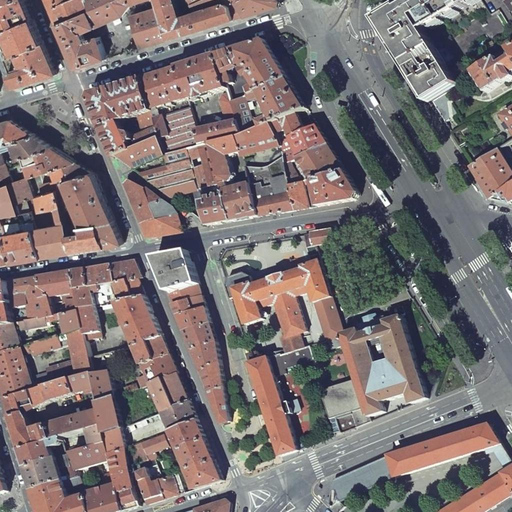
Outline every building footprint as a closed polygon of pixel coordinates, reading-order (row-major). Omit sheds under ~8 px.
[(27,0),(14,0),(0,5),(0,14),(7,31),(35,19),(28,1),(27,0)] [(48,0),(50,4),(59,24),(116,0),(70,0),(69,1),(68,0),(48,0)] [(66,43),(77,68),(81,67),(108,59),(101,37),(86,41),(83,33),(124,15),(132,5),(148,0),(116,0),(59,24),(66,43)] [(158,0),(159,3),(160,6),(170,39),(196,31),(234,20),(230,5),(224,2),(197,12),(182,18),(175,0),(158,0)] [(191,0),(197,12),(224,2),(223,0),(191,0)] [(223,0),(224,2),(230,5),(234,20),(284,4),(284,0),(223,0)] [(419,0),(411,5),(428,32),(479,0),(419,0)] [(511,13),(504,0),(479,0),(428,32),(460,85),(475,73),(511,48),(511,13)] [(460,85),(428,32),(411,5),(384,22),(409,62),(433,102),(447,93),(460,85)] [(170,39),(160,6),(134,15),(144,48),(146,47),(170,39)] [(35,19),(7,31),(16,52),(17,55),(19,54),(45,43),(37,24),(35,19)] [(223,54),(219,55),(229,86),(235,84),(230,71),(244,65),(256,85),(249,89),(252,95),(260,91),(290,78),(280,61),(267,41),(223,54)] [(14,56),(5,60),(15,87),(40,79),(58,74),(50,55),(45,43),(19,54),(23,64),(21,65),(22,67),(19,68),(14,56)] [(511,48),(475,73),(488,93),(511,76),(511,48)] [(203,60),(180,67),(190,99),(190,101),(226,90),(230,89),(229,86),(219,55),(203,60)] [(161,73),(144,78),(154,110),(190,99),(180,67),(161,73)] [(91,99),(96,112),(116,158),(118,157),(162,139),(162,138),(156,120),(154,112),(154,110),(144,78),(120,86),(93,94),(91,99)] [(290,78),(260,91),(262,98),(271,118),(262,122),(261,122),(264,128),(274,124),(298,113),(309,109),(300,95),(290,78)] [(252,95),(250,96),(252,102),(262,98),(260,91),(252,95)] [(459,113),(447,93),(433,102),(446,123),(459,113)] [(224,97),(222,101),(229,123),(239,121),(234,103),(231,94),(228,95),(224,97)] [(246,97),(234,103),(239,121),(244,137),(264,128),(261,122),(262,122),(259,116),(253,119),(246,97)] [(511,107),(509,110),(510,111),(503,116),(511,128),(511,107)] [(192,109),(156,120),(162,138),(162,139),(167,156),(190,150),(203,147),(199,130),(192,109)] [(288,130),(292,138),(295,137),(306,132),(298,113),(274,124),(279,134),(288,130)] [(0,122),(0,146),(2,146),(16,141),(36,134),(14,118),(0,122)] [(229,123),(199,130),(203,147),(213,145),(240,138),(244,137),(239,121),(229,123)] [(244,137),(240,138),(244,153),(245,157),(284,147),(282,143),(279,134),(274,124),(264,128),(244,137)] [(466,124),(452,133),(461,146),(474,138),(466,124)] [(299,156),(299,159),(300,159),(332,146),(327,138),(320,126),(306,132),(295,137),(298,144),(302,155),(299,156)] [(36,134),(16,141),(17,146),(21,156),(19,156),(20,159),(27,157),(55,146),(36,134)] [(292,138),(282,143),(284,147),(285,150),(298,144),(295,137),(292,138)] [(240,138),(213,145),(234,222),(248,219),(261,217),(257,202),(252,184),(245,186),(244,182),(242,182),(233,184),(233,182),(236,177),(230,157),(244,153),(240,138)] [(162,139),(118,157),(135,170),(167,156),(162,139)] [(2,146),(3,151),(17,146),(16,141),(2,146)] [(200,189),(210,226),(222,224),(234,222),(213,145),(203,147),(190,150),(200,189)] [(503,153),(511,167),(511,150),(508,145),(501,150),(503,153)] [(55,146),(27,157),(32,176),(54,169),(77,161),(72,157),(55,146)] [(332,146),(300,159),(305,167),(303,168),(305,171),(307,169),(309,172),(306,174),(311,181),(314,181),(347,171),(342,162),(332,146)] [(171,197),(200,189),(190,150),(167,156),(169,163),(170,167),(141,174),(171,197)] [(494,200),(511,187),(511,167),(503,153),(501,150),(474,168),(481,179),(494,200)] [(294,153),(286,156),(286,157),(288,164),(292,162),(299,159),(299,156),(296,155),(294,153)] [(264,168),(248,167),(252,184),(257,202),(294,192),(293,186),(288,164),(286,157),(270,167),(264,168)] [(58,179),(43,184),(46,194),(62,189),(60,183),(67,181),(94,172),(79,162),(77,161),(54,169),(58,179)] [(292,162),(288,164),(293,186),(304,183),(292,162)] [(7,164),(0,165),(0,187),(0,188),(13,183),(14,183),(7,164)] [(347,171),(314,181),(317,195),(320,207),(358,200),(361,193),(356,186),(347,171)] [(94,172),(67,181),(77,206),(106,196),(102,188),(101,184),(97,174),(94,172)] [(14,183),(13,183),(19,202),(32,198),(36,197),(30,177),(14,183)] [(142,221),(143,225),(179,214),(174,208),(149,189),(131,180),(127,183),(142,221)] [(294,192),(298,211),(312,208),(309,196),(307,186),(309,186),(308,182),(304,183),(293,186),(294,192)] [(0,188),(0,187),(0,188),(7,216),(22,213),(19,202),(13,183),(0,188)] [(511,187),(494,200),(511,203),(511,187)] [(64,224),(37,229),(46,257),(61,254),(76,251),(71,227),(68,215),(67,210),(62,189),(46,194),(41,195),(44,210),(60,207),(64,224)] [(200,189),(171,197),(188,210),(209,226),(210,226),(200,189)] [(294,192),(257,202),(261,217),(280,214),(298,211),(294,192)] [(317,195),(309,196),(312,208),(317,207),(320,207),(317,195)] [(106,196),(77,206),(82,218),(85,225),(102,223),(116,220),(106,196)] [(9,237),(16,262),(31,259),(46,257),(37,229),(22,232),(21,225),(28,224),(28,221),(34,220),(32,211),(22,213),(7,216),(3,216),(9,237)] [(75,212),(68,215),(71,227),(79,226),(85,225),(82,218),(78,220),(75,212)] [(149,239),(185,233),(179,214),(143,225),(149,239)] [(0,216),(0,238),(9,237),(3,216),(0,216)] [(102,223),(109,246),(117,244),(126,243),(120,229),(116,221),(116,220),(102,223)] [(93,249),(109,246),(102,223),(85,225),(87,231),(80,232),(79,226),(71,227),(76,251),(93,249)] [(336,243),(334,230),(314,234),(316,246),(336,243)] [(306,235),(309,248),(316,246),(314,234),(306,235)] [(0,264),(16,262),(9,237),(0,238),(0,240),(1,247),(0,247),(0,264)] [(178,254),(158,258),(171,292),(174,292),(201,285),(199,276),(194,262),(191,252),(178,254)] [(112,284),(141,279),(144,279),(137,261),(110,266),(88,270),(92,287),(93,287),(112,284)] [(287,275),(284,276),(276,279),(273,279),(273,280),(255,286),(252,277),(245,273),(231,278),(228,286),(230,295),(232,299),(240,297),(248,324),(266,319),(262,308),(277,304),(287,335),(288,338),(301,334),(309,332),(298,297),(313,292),(328,340),(328,341),(329,341),(344,336),(344,335),(345,334),(323,261),(305,267),(306,270),(287,275)] [(85,270),(75,272),(79,289),(92,287),(88,270),(85,270)] [(58,275),(41,278),(43,298),(52,297),(52,298),(62,296),(65,296),(80,293),(79,289),(75,272),(58,275)] [(41,278),(12,283),(14,309),(31,306),(33,321),(58,316),(52,298),(52,297),(43,298),(41,278)] [(141,279),(112,284),(113,287),(117,286),(123,302),(148,297),(147,293),(141,279)] [(0,284),(0,326),(16,324),(14,309),(12,283),(0,284)] [(112,284),(93,287),(95,293),(102,292),(106,293),(108,295),(115,294),(113,287),(112,284)] [(201,285),(174,292),(171,292),(175,303),(176,305),(205,296),(201,285)] [(92,287),(79,289),(80,293),(83,309),(97,307),(95,293),(93,287),(92,287)] [(80,293),(65,296),(70,301),(71,310),(66,311),(67,315),(83,312),(83,309),(80,293)] [(62,296),(52,298),(58,316),(64,315),(67,315),(66,311),(62,296)] [(181,315),(208,307),(206,301),(205,296),(176,305),(181,315)] [(123,302),(119,302),(122,310),(125,318),(129,328),(127,329),(128,332),(131,331),(134,339),(137,346),(165,336),(155,313),(153,309),(148,297),(123,302)] [(97,307),(83,309),(83,312),(87,330),(88,335),(102,332),(99,316),(97,307)] [(212,318),(208,307),(181,315),(187,331),(213,324),(212,318)] [(67,315),(64,315),(65,321),(68,335),(71,334),(87,330),(83,312),(67,315)] [(33,321),(16,324),(19,330),(21,330),(31,330),(52,327),(55,323),(65,321),(64,315),(58,316),(33,321)] [(363,334),(389,326),(387,322),(386,316),(376,319),(375,315),(368,317),(369,321),(360,324),(361,329),(363,334)] [(349,350),(359,379),(371,417),(387,412),(384,402),(410,394),(413,404),(430,399),(422,373),(430,371),(428,363),(420,366),(409,331),(404,316),(387,322),(389,326),(363,334),(361,329),(345,334),(344,335),(344,336),(348,345),(349,350)] [(16,324),(0,326),(0,354),(24,347),(19,330),(16,324)] [(213,324),(187,331),(189,336),(194,349),(219,342),(217,335),(213,324)] [(87,330),(71,334),(74,346),(77,361),(81,378),(96,373),(93,358),(88,335),(87,330)] [(134,339),(131,331),(128,332),(125,332),(129,341),(134,339)] [(102,332),(88,335),(93,358),(105,356),(137,346),(134,339),(129,341),(125,332),(104,338),(102,332)] [(28,346),(24,347),(26,355),(34,352),(36,357),(74,346),(71,334),(68,335),(36,344),(28,346)] [(301,334),(288,338),(287,335),(283,337),(288,353),(305,348),(301,334)] [(165,336),(137,346),(145,365),(173,355),(171,352),(165,336)] [(344,336),(329,341),(333,350),(348,345),(344,336)] [(219,342),(194,349),(201,367),(203,372),(223,364),(222,355),(219,342)] [(282,457),(301,451),(290,415),(295,414),(294,413),(291,403),(291,402),(286,404),(278,377),(288,374),(286,369),(316,360),(312,345),(305,348),(288,353),(272,358),(272,357),(262,360),(252,363),(261,390),(265,405),(273,429),(277,441),(282,457)] [(24,347),(0,354),(0,373),(2,380),(8,399),(21,395),(34,391),(37,390),(36,386),(26,355),(24,347)] [(259,352),(250,355),(252,363),(262,360),(259,352)] [(173,355),(145,365),(150,377),(153,384),(180,373),(173,355)] [(41,385),(36,386),(37,390),(48,387),(74,380),(81,378),(77,361),(49,369),(50,373),(39,377),(41,385)] [(226,381),(223,364),(203,372),(210,390),(212,393),(227,387),(226,381)] [(113,371),(96,374),(99,388),(102,403),(119,397),(113,371)] [(74,380),(78,394),(99,388),(96,374),(96,373),(81,378),(74,380)] [(180,373),(153,384),(165,412),(192,401),(182,377),(180,373)] [(137,384),(124,389),(125,390),(124,391),(125,394),(127,394),(153,384),(150,377),(142,380),(144,384),(139,385),(137,384)] [(344,433),(373,422),(371,417),(359,379),(322,391),(336,433),(338,433),(342,432),(343,433),(344,433)] [(52,402),(78,394),(74,380),(48,387),(52,402)] [(34,391),(39,407),(52,402),(48,387),(37,390),(34,391)] [(223,422),(224,424),(233,422),(231,414),(229,401),(227,387),(212,393),(218,409),(223,422)] [(39,407),(34,391),(21,395),(26,413),(27,413),(39,407)] [(26,413),(21,395),(8,399),(11,411),(13,417),(26,413)] [(119,397),(102,403),(104,411),(107,425),(109,434),(125,428),(126,427),(119,400),(119,397)] [(192,401),(165,412),(173,431),(200,420),(198,417),(192,401)] [(291,403),(294,413),(302,411),(298,401),(291,403)] [(137,419),(129,422),(130,426),(156,416),(154,413),(149,415),(147,409),(134,414),(137,419)] [(104,411),(78,417),(83,432),(91,430),(107,425),(104,411)] [(15,421),(23,450),(56,440),(51,425),(33,430),(31,420),(27,413),(26,413),(13,417),(15,421)] [(78,417),(51,425),(56,440),(65,437),(83,432),(78,417)] [(200,420),(173,431),(181,450),(208,439),(207,436),(200,420)] [(492,424),(390,456),(398,478),(488,450),(504,444),(492,424)] [(107,425),(91,430),(95,447),(111,443),(109,434),(107,425)] [(125,428),(109,434),(111,443),(113,454),(129,448),(125,428)] [(166,434),(144,442),(151,462),(156,460),(159,459),(156,452),(171,446),(166,434)] [(29,467),(75,453),(87,450),(85,445),(68,450),(66,441),(65,437),(56,440),(23,450),(25,454),(29,467)] [(208,439),(181,450),(189,470),(217,460),(215,457),(208,439)] [(144,442),(131,448),(131,450),(133,450),(134,461),(145,461),(145,470),(150,468),(158,465),(156,460),(151,462),(144,442)] [(86,473),(83,470),(114,461),(113,454),(111,443),(95,447),(87,450),(75,453),(81,471),(82,476),(87,491),(90,490),(87,480),(87,477),(86,473)] [(504,444),(488,450),(489,454),(496,451),(508,471),(511,468),(511,456),(510,454),(504,444)] [(129,448),(113,454),(114,461),(119,481),(121,493),(136,489),(132,470),(129,448)] [(36,491),(82,476),(81,471),(75,453),(29,467),(30,470),(36,491)] [(398,478),(390,456),(335,481),(333,490),(337,491),(342,502),(398,478)] [(217,460),(189,470),(197,490),(226,481),(224,478),(217,460)] [(2,465),(0,465),(0,494),(11,491),(7,481),(2,465)] [(145,470),(140,472),(143,486),(155,482),(152,473),(150,468),(145,470)] [(511,468),(508,471),(503,474),(511,488),(511,468)] [(162,480),(167,499),(175,497),(187,493),(185,488),(183,480),(181,473),(180,473),(175,476),(163,480),(162,480)] [(511,488),(503,474),(442,511),(485,511),(511,495),(511,488)] [(82,476),(36,491),(42,511),(93,511),(88,496),(74,501),(74,499),(72,500),(69,491),(81,488),(83,495),(87,493),(87,491),(82,476)] [(159,502),(167,499),(162,480),(161,480),(158,481),(155,482),(143,486),(150,504),(159,502)] [(125,511),(121,493),(119,481),(112,483),(113,486),(88,494),(88,496),(93,511),(125,511)] [(136,489),(121,493),(125,511),(143,506),(136,489)] [(231,511),(233,504),(229,501),(207,508),(193,511),(231,511)] [(338,511),(344,506),(339,501),(332,508),(336,511),(338,511)]
